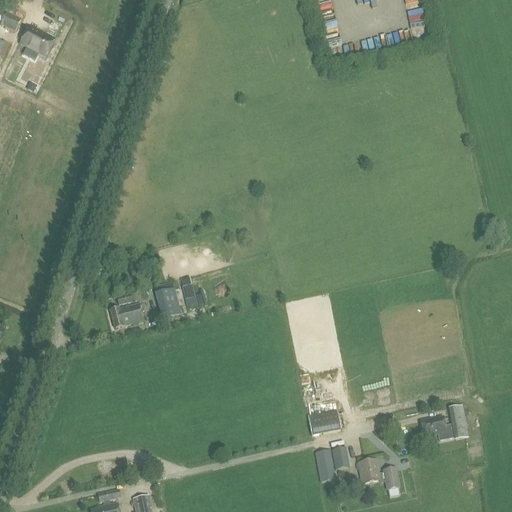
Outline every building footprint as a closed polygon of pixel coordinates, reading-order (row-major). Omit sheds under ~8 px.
[(21,20),(7,13),(9,8),(0,3),(0,22),(1,23),(0,25),(14,32),(21,20)] [(336,8),(323,12),(325,19),(339,15),(336,8)] [(426,13),(413,16),(414,22),(427,20),(426,13)] [(43,22),(38,32),(29,27),(20,45),(45,57),(53,40),(49,38),(54,28),(43,22)] [(328,39),(330,45),(345,41),(344,35),(328,39)] [(0,40),(0,61),(2,62),(9,42),(1,39),(0,40)] [(174,289),(173,283),(153,288),(154,294),(161,320),(181,315),(174,289)] [(188,310),(197,308),(192,285),(183,287),(188,310)] [(133,303),(131,294),(116,298),(118,307),(133,303)] [(119,309),(110,311),(114,330),(124,327),(144,322),(139,304),(119,310),(119,309)] [(454,439),(455,441),(468,438),(462,406),(448,409),(451,425),(454,439)] [(311,437),(341,431),(337,410),(307,416),(311,437)] [(454,439),(451,425),(445,427),(444,418),(422,422),(425,437),(437,435),(439,442),(454,439)] [(349,469),(346,448),(331,450),(335,471),(348,469),(349,469)] [(330,450),(314,453),(320,484),(336,481),(330,450)] [(376,460),(358,464),(362,485),(381,481),(379,475),(376,460)] [(384,474),(379,475),(381,481),(381,483),(386,482),(388,490),(400,488),(396,468),(384,471),(384,474)] [(337,478),(346,481),(349,475),(339,471),(337,478)] [(118,511),(117,504),(109,506),(108,501),(121,499),(119,490),(97,496),(99,503),(102,503),(103,507),(100,507),(100,509),(91,511),(118,511)] [(135,511),(149,511),(149,508),(152,508),(149,495),(133,498),(135,511)]
